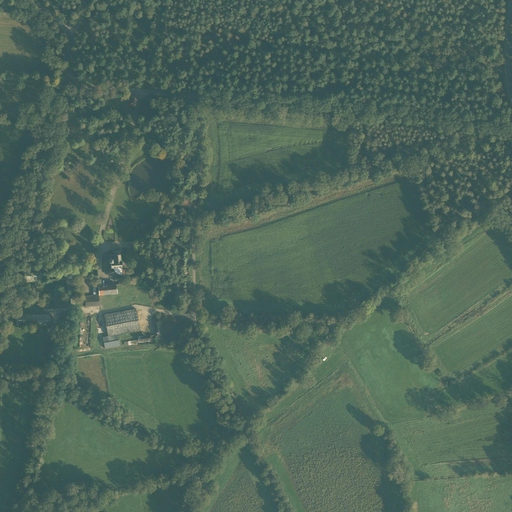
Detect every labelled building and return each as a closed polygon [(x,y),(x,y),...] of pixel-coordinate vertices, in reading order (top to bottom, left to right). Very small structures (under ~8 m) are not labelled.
[(130,96),(127,105),(135,107),(136,104),(137,100),(137,99),(136,98),(135,97),(134,97),(130,96)] [(109,260),(108,260),(109,263),(110,263),(110,268),(113,268),(114,269),(114,271),(114,272),(115,273),(116,274),(117,274),(118,275),(119,275),(121,276),(122,276),(123,281),(127,280),(125,270),(122,270),(122,267),(123,266),(123,263),(122,262),(121,261),(120,261),(119,252),(114,252),(114,255),(109,256),(109,260)] [(43,272),(24,274),(25,283),(44,281),(43,272)] [(74,278),(67,279),(65,279),(66,287),(77,286),(77,282),(74,282),(74,278)] [(93,296),(98,296),(117,294),(116,284),(98,285),(98,287),(97,287),(92,287),(93,296)] [(98,296),(93,296),(85,297),(85,307),(99,306),(98,296)] [(136,309),(104,315),(108,336),(140,330),(136,309)] [(16,315),(16,326),(51,326),(51,315),(16,315)] [(160,319),(151,320),(155,337),(163,336),(160,319)] [(133,341),(124,342),(124,346),(150,342),(150,341),(154,340),(153,336),(150,336),(149,331),(147,331),(147,336),(141,337),(135,337),(135,341),(133,341)] [(118,335),(102,338),(105,349),(120,346),(118,335)]
